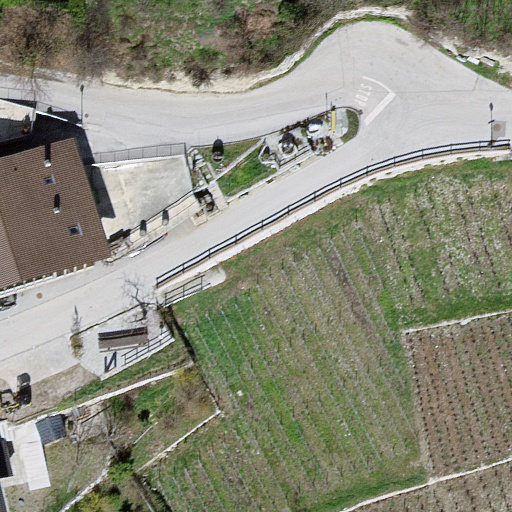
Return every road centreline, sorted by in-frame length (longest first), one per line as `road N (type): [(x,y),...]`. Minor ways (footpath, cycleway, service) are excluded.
road 1 (unclassified): [(438,135),(357,151),(74,319),(0,347)]
road 2 (unclassified): [(0,74),(103,110),(417,91),(438,135)]
